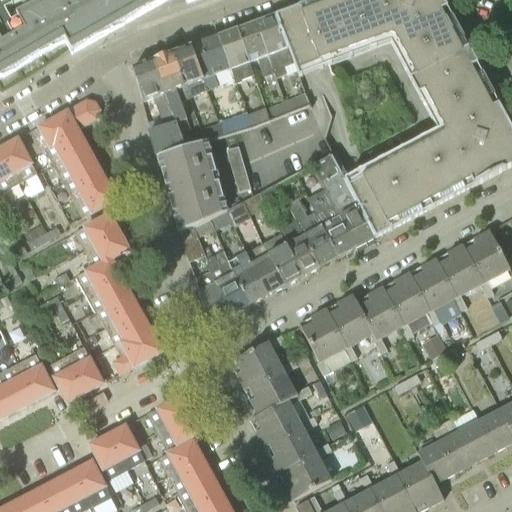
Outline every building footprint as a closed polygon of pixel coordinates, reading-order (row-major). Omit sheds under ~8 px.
[(72,56),(128,24),(170,0),(0,0),(0,81),(66,44),(72,56)] [(432,211),(450,201),(468,191),(475,187),(476,188),(507,171),(511,167),(511,128),(500,107),(499,105),(489,87),(479,68),(479,67),(470,50),(460,32),(450,13),(448,10),(449,10),(443,0),(321,0),(317,2),(295,10),(276,17),(297,75),(299,80),(301,78),(319,71),(341,63),(363,55),(389,45),(392,44),(401,62),(411,81),(420,100),(430,118),(438,133),(419,142),(400,152),(382,161),(363,171),(345,180),(365,217),(377,240),(393,232),(393,231),(395,230),(413,221),(432,211)] [(276,82),(297,75),(276,17),(256,25),(274,77),(276,82)] [(264,80),(274,77),(256,25),(237,31),(250,65),(258,62),(264,80)] [(255,78),(250,65),(237,31),(219,38),(231,72),(236,86),(242,84),(241,83),(255,78)] [(215,78),(231,72),(219,38),(192,48),(208,93),(219,89),(215,78)] [(189,100),(208,93),(192,48),(174,55),(189,100)] [(177,124),(177,125),(187,121),(181,104),(190,101),(189,100),(174,55),(154,62),(177,124)] [(164,128),(177,124),(154,62),(133,70),(143,105),(154,101),(164,128)] [(291,117),(311,110),(305,96),(287,104),(291,117)] [(45,152),(79,133),(79,131),(98,121),(100,112),(96,105),(87,102),(39,129),(42,134),(33,139),(41,154),(45,152)] [(271,124),(291,117),(287,104),(267,112),(271,124)] [(252,130),(271,124),(267,112),(266,110),(248,117),(252,130)] [(238,134),(252,130),(248,117),(248,115),(220,124),(220,125),(224,138),(238,134)] [(158,158),(186,149),(183,141),(177,125),(177,124),(164,128),(150,132),(158,158)] [(45,152),(54,169),(89,150),(79,133),(45,152)] [(32,167),(33,167),(18,141),(1,151),(20,186),(37,176),(32,167)] [(179,236),(195,230),(211,222),(222,213),(227,211),(226,207),(221,208),(219,201),(224,200),(219,183),(214,185),(212,176),(216,175),(211,158),(207,159),(205,154),(210,152),(208,146),(202,145),(186,149),(158,158),(179,236)] [(54,169),(64,186),(98,167),(89,150),(54,169)] [(239,195),(251,192),(239,150),(227,153),(239,195)] [(0,190),(3,195),(20,186),(1,151),(0,151),(0,190)] [(377,240),(365,217),(345,180),(332,157),(313,168),(321,184),(326,192),(357,251),(377,240)] [(64,186),(74,204),(108,184),(98,167),(64,186)] [(83,221),(105,208),(117,202),(108,184),(74,204),(83,221)] [(266,207),(283,199),(277,186),(261,195),(266,207)] [(340,260),(357,251),(326,192),(315,197),(322,211),(315,214),(340,260)] [(268,209),(266,207),(261,195),(244,204),(251,218),(268,209)] [(321,270),(340,260),(315,214),(307,219),(298,201),(288,206),(296,223),(321,270)] [(252,220),(251,218),(244,204),(227,213),(232,224),(235,229),(252,220)] [(215,232),(232,224),(227,213),(211,222),(215,231),(215,232)] [(84,253),(120,234),(110,216),(84,230),(75,236),(84,253)] [(303,279),(321,270),(296,223),(279,232),(281,237),(303,279)] [(33,251),(50,242),(46,235),(41,227),(24,236),(33,251)] [(46,235),(50,242),(60,237),(56,229),(46,235)] [(189,263),(189,264),(205,258),(198,240),(195,230),(179,236),(189,263)] [(488,285),(511,272),(490,233),(460,249),(481,288),(487,300),(494,296),(488,285)] [(94,271),(112,261),(129,252),(120,234),(84,253),(93,269),(94,271)] [(508,252),(511,249),(511,240),(510,236),(502,241),(508,252)] [(286,289),(303,279),(281,237),(263,246),(286,289)] [(269,297),(286,289),(263,246),(246,255),(269,297)] [(12,254),(16,261),(28,255),(24,247),(12,254)] [(461,299),(481,288),(460,249),(434,263),(455,302),(461,314),(467,310),(461,299)] [(252,306),(269,297),(246,255),(228,263),(252,306)] [(234,316),(252,306),(228,263),(219,268),(217,264),(216,265),(213,259),(207,262),(212,272),(234,316)] [(76,280),(86,298),(121,278),(112,261),(94,271),(76,280)] [(435,313),(455,302),(434,263),(407,277),(428,317),(434,328),(441,324),(435,313)] [(29,283),(36,279),(30,268),(22,272),(29,283)] [(234,316),(212,272),(195,280),(195,281),(211,328),(234,316)] [(7,292),(23,284),(19,276),(3,285),(7,292)] [(68,284),(64,276),(53,281),(57,289),(68,284)] [(408,327),(428,317),(407,277),(380,291),(401,331),(407,342),(414,339),(408,327)] [(96,315),(96,314),(131,296),(121,278),(86,298),(96,315)] [(381,341),(401,331),(380,291),(357,304),(354,297),(351,299),(371,338),(381,356),(387,353),(381,341)] [(96,314),(106,331),(140,312),(131,296),(96,314)] [(57,298),(50,302),(54,310),(56,314),(64,310),(57,298)] [(351,349),(371,338),(351,299),(324,313),(345,353),(351,364),(357,361),(351,349)] [(50,302),(40,308),(44,315),(54,310),(50,302)] [(31,322),(44,315),(40,308),(27,314),(31,322)] [(62,325),(70,321),(64,310),(56,314),(62,325)] [(115,348),(115,349),(150,330),(140,312),(106,331),(115,348)] [(325,363),(345,353),(324,313),(300,326),(320,365),(318,366),(324,378),(331,375),(325,363)] [(114,364),(121,376),(163,354),(150,330),(115,349),(121,360),(114,364)] [(491,347),(502,341),(498,334),(488,340),(491,347)] [(244,388),(283,368),(274,351),(285,345),(282,339),(271,344),(270,344),(231,364),(244,388)] [(481,352),(491,347),(488,340),(477,345),(481,352)] [(86,395),(103,386),(84,350),(67,359),(86,395)] [(448,364),(458,358),(454,350),(444,356),(448,364)] [(437,369),(448,364),(444,356),(433,362),(437,369)] [(37,402),(55,393),(36,357),(18,366),(37,402)] [(68,404),(86,395),(67,359),(49,369),(68,404)] [(258,415),(297,395),(286,375),(298,369),(294,362),(283,368),(244,388),(258,415)] [(20,411),(37,402),(18,366),(1,375),(20,411)] [(0,415),(2,420),(20,411),(1,375),(0,375),(0,415)] [(410,390),(421,385),(417,377),(406,383),(410,390)] [(399,396),(410,390),(406,383),(395,389),(399,396)] [(263,446),(302,426),(292,406),(312,396),(308,389),(297,395),(258,415),(259,417),(251,422),(263,446)] [(147,417),(156,434),(192,415),(182,398),(147,417)] [(511,436),(511,404),(499,411),(511,436)] [(495,455),(511,446),(511,436),(499,411),(478,423),(495,455)] [(166,452),(191,439),(202,433),(192,415),(156,434),(166,452)] [(277,472),(317,452),(306,432),(318,426),(314,420),(302,426),(263,446),(277,472)] [(475,466),(495,455),(478,423),(458,433),(475,466)] [(108,437),(127,473),(145,463),(136,445),(130,435),(126,428),(108,437)] [(144,441),(139,431),(130,435),(136,445),(144,441)] [(455,476),(475,466),(458,433),(438,444),(455,476)] [(110,483),(127,473),(108,437),(91,447),(110,483)] [(136,445),(145,463),(153,459),(144,441),(136,445)] [(168,478),(202,459),(193,442),(159,461),(168,478)] [(436,486),(455,476),(438,444),(417,455),(422,464),(436,486)] [(293,503),(332,482),(320,459),(332,453),(328,446),(317,452),(277,472),(293,503)] [(168,478),(178,495),(212,477),(202,459),(168,478)] [(106,490),(93,464),(76,473),(94,508),(111,499),(106,490)] [(381,511),(418,511),(400,476),(394,464),(387,468),(393,478),(374,489),(368,478),(365,480),(381,511)] [(400,476),(418,511),(425,511),(445,502),(436,486),(422,464),(400,476)] [(73,511),(86,511),(94,508),(76,473),(58,482),(73,511)] [(177,496),(185,511),(188,511),(222,494),(212,477),(178,495),(177,496)] [(346,511),(381,511),(365,480),(361,482),(367,493),(347,503),(341,492),(337,494),(346,511)] [(51,511),(73,511),(58,482),(41,491),(51,511)] [(30,511),(51,511),(41,491),(24,500),(30,511)] [(231,511),(232,511),(222,494),(188,511),(231,511)] [(321,511),(315,498),(308,502),(313,511),(346,511),(337,494),(335,496),(339,508),(330,511),(321,511)] [(145,505),(148,511),(149,511),(160,506),(156,499),(145,505)] [(6,511),(30,511),(24,500),(5,509),(6,511)] [(297,511),(313,511),(308,502),(295,508),(297,511)]
